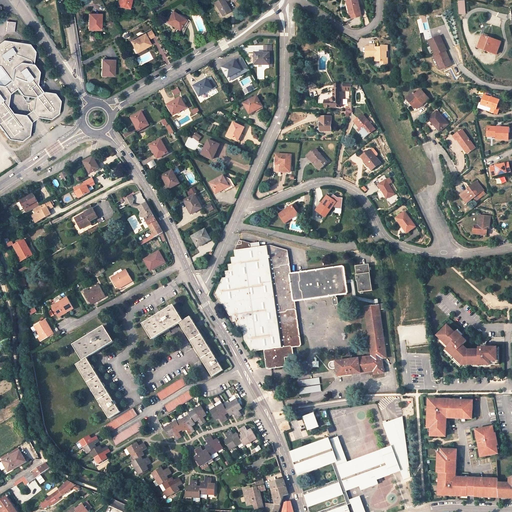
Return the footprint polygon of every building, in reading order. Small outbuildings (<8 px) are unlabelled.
[(119,0),(118,6),(129,8),(130,0),(119,0)] [(217,0),(215,1),(223,16),(231,11),(229,6),(227,7),(225,3),(226,2),(228,0),(217,0)] [(361,15),(359,10),(360,10),(357,0),(347,0),(345,1),(347,5),(349,4),(350,8),(348,9),(349,14),(351,14),(352,18),(361,15)] [(177,15),(172,11),(166,20),(173,24),(172,26),(177,29),(175,32),(181,36),(182,33),(183,30),(185,27),(181,25),(185,20),(177,15)] [(181,25),(185,27),(189,20),(189,19),(179,12),(177,15),(185,20),(181,25)] [(88,14),(88,22),(89,22),(89,30),(100,30),(100,14),(88,14)] [(7,21),(7,31),(15,31),(15,22),(7,21)] [(151,30),(144,34),(147,39),(153,35),(151,30)] [(130,42),(135,51),(142,47),(143,49),(150,44),(147,39),(144,34),(130,42)] [(441,43),(439,41),(441,40),(439,36),(428,41),(435,55),(444,51),(445,51),(445,50),(441,43)] [(486,51),(496,54),(500,42),(482,36),(478,46),(487,49),(486,51)] [(21,43),(4,41),(0,43),(0,65),(0,66),(11,81),(4,86),(0,85),(0,127),(1,128),(9,139),(22,141),(29,136),(31,123),(25,115),(13,113),(7,106),(9,94),(17,88),(22,96),(34,97),(33,110),(38,117),(51,119),(58,114),(60,101),(55,94),(42,92),(37,85),(38,72),(33,65),(35,52),(29,45),(21,43)] [(261,63),(269,63),(269,62),(269,55),(272,55),(272,44),(265,44),(265,53),(254,52),(254,65),(261,65),(261,63)] [(366,47),(366,58),(375,58),(375,60),(379,60),(381,61),(381,64),(388,64),(388,59),(387,59),(387,52),(388,52),(388,47),(381,46),(381,49),(379,49),(379,47),(375,47),(375,45),(370,45),(370,47),(366,47)] [(452,65),(450,61),(448,62),(446,59),(448,58),(444,51),(435,55),(434,56),(441,70),(452,65)] [(101,68),(103,68),(102,76),(113,76),(114,60),(101,59),(101,68)] [(241,70),(240,69),(243,67),(238,60),(236,61),(235,60),(229,63),(230,64),(223,68),(228,78),(241,70)] [(194,87),(200,96),(213,89),(207,78),(201,82),(202,83),(194,87)] [(324,102),(324,107),(339,107),(339,98),(343,98),(343,92),(339,92),(339,88),(338,88),(338,85),(334,85),(334,88),(333,88),(333,97),(332,97),(331,97),(330,98),(330,99),(329,100),(329,101),(329,102),(324,102)] [(13,113),(25,115),(33,110),(34,97),(22,96),(17,88),(9,94),(7,106),(13,113)] [(422,104),(429,99),(420,89),(414,95),(413,93),(406,99),(412,106),(413,105),(416,108),(421,103),(422,104)] [(257,96),(243,103),(249,114),(255,111),(254,109),(262,105),(257,96)] [(481,103),(480,105),(492,109),(491,112),(498,114),(499,109),(497,108),(499,101),(483,96),(481,103)] [(168,106),(173,115),(186,108),(180,97),(174,101),(175,102),(168,106)] [(491,112),(492,109),(480,105),(481,103),(479,103),(478,108),(491,112)] [(31,123),(38,117),(33,110),(25,115),(31,123)] [(132,117),(136,125),(135,125),(138,131),(149,125),(142,112),(132,117)] [(432,132),(434,135),(447,124),(436,112),(428,118),(437,128),(434,130),(432,132)] [(362,127),(368,135),(375,129),(363,115),(354,122),(360,129),(360,128),(362,127)] [(321,131),(330,131),(330,117),(319,117),(319,122),(321,122),(321,131)] [(244,127),(233,122),(226,136),(236,141),(240,133),(241,134),(244,127)] [(509,128),(487,126),(487,136),(496,136),(496,138),(496,140),(508,141),(509,128)] [(360,128),(367,136),(368,135),(362,127),(360,128)] [(462,130),(453,136),(456,140),(457,140),(465,151),(473,146),(462,130)] [(208,139),(201,154),(213,159),(216,152),(214,151),(218,144),(208,139)] [(154,153),(157,158),(168,152),(161,140),(151,145),(155,152),(154,153)] [(372,148),(369,150),(375,157),(378,154),(372,148)] [(314,161),(321,168),(327,162),(315,149),(307,156),(312,163),(314,161)] [(375,157),(369,150),(361,157),(372,170),(380,163),(375,157)] [(274,156),(273,172),(290,172),(291,155),(276,154),(276,156),(274,156)] [(99,169),(93,157),(83,162),(89,174),(99,169)] [(312,163),(319,170),(321,168),(314,161),(312,163)] [(511,174),(508,163),(490,167),(492,179),(507,176),(507,174),(511,174)] [(175,168),(163,175),(167,183),(166,183),(169,189),(179,183),(175,175),(178,173),(175,168)] [(223,189),(229,186),(224,177),(223,176),(210,183),(215,192),(217,191),(223,188),(223,189)] [(225,177),(225,176),(224,177),(229,186),(223,189),(223,188),(217,191),(218,193),(220,192),(224,193),(234,187),(231,180),(225,177)] [(79,198),(90,191),(88,188),(87,186),(94,182),(91,177),(73,187),(79,198)] [(394,194),(386,180),(378,185),(386,198),(394,194)] [(483,190),(477,181),(470,187),(470,188),(460,195),(466,203),(478,194),(483,191),(483,190)] [(19,201),(23,208),(25,208),(27,212),(33,209),(39,206),(33,194),(19,201)] [(336,202),(333,206),(335,208),(342,209),(343,198),(337,197),(333,194),(330,198),(336,202)] [(126,201),(125,205),(132,207),(132,204),(134,199),(132,195),(124,198),(126,201)] [(187,208),(191,214),(202,208),(194,195),(185,200),(189,207),(187,208)] [(321,203),(316,210),(325,217),(333,206),(336,202),(330,198),(328,197),(323,205),(321,203)] [(33,209),(36,214),(34,215),(37,220),(49,214),(47,210),(53,206),(51,204),(50,201),(49,200),(39,206),(33,209)] [(139,207),(139,209),(141,212),(140,217),(145,218),(149,226),(153,232),(155,237),(163,233),(147,203),(139,207)] [(285,223),(298,214),(292,206),(279,215),(285,223)] [(75,218),(80,227),(84,224),(85,226),(91,223),(89,221),(97,217),(93,208),(85,212),(86,214),(83,215),(82,214),(75,218)] [(415,226),(404,212),(396,218),(406,233),(415,226)] [(478,215),(477,225),(474,225),(473,232),(486,233),(487,228),(487,226),(489,226),(490,216),(478,215)] [(204,242),(205,243),(210,240),(204,229),(191,236),(197,246),(204,242)] [(155,237),(153,232),(151,233),(150,236),(139,243),(141,245),(155,237)] [(13,246),(19,256),(21,261),(32,255),(26,244),(24,240),(13,246)] [(252,351),(263,350),(266,368),(268,369),(271,369),(284,367),(286,365),(284,358),(292,357),(293,355),(292,348),(299,347),(301,344),(295,302),(333,296),(333,297),(333,298),(333,304),(335,305),(337,305),(338,304),(337,298),(336,297),(336,296),(347,294),(348,292),(344,267),(343,266),(291,273),(287,251),(270,245),(260,247),(259,242),(250,243),(239,240),(234,250),(235,257),(231,258),(232,264),(228,264),(229,271),(225,271),(226,278),(223,278),(216,294),(230,316),(233,316),(234,322),(236,321),(237,328),(240,327),(241,334),(243,333),(244,340),(252,351)] [(144,260),(149,269),(153,267),(153,268),(164,262),(158,251),(144,260)] [(358,281),(359,292),(372,291),(368,264),(355,266),(357,275),(356,275),(357,281),(358,281)] [(111,278),(117,287),(121,285),(122,286),(132,280),(126,270),(111,278)] [(20,287),(25,286),(22,271),(16,274),(18,279),(20,287)] [(94,301),(94,302),(105,296),(99,285),(88,291),(87,289),(83,291),(84,293),(83,294),(87,302),(88,301),(90,303),(94,301)] [(62,313),(63,315),(73,309),(67,298),(52,306),(57,315),(62,313)] [(386,358),(379,310),(388,308),(387,303),(364,306),(371,356),(331,362),(330,364),(330,367),(332,368),(336,368),(337,376),(373,371),(374,374),(383,373),(381,358),(386,358)] [(23,306),(24,314),(31,310),(30,304),(23,306)] [(143,324),(152,339),(163,333),(179,323),(183,320),(174,305),(143,324)] [(179,323),(212,377),(223,370),(190,316),(183,320),(179,323)] [(47,332),(51,330),(45,320),(34,326),(40,336),(38,337),(40,341),(49,336),(47,332)] [(92,355),(99,350),(114,341),(104,325),(73,344),(83,360),(87,358),(92,355)] [(489,365),(499,365),(499,355),(498,355),(498,348),(480,348),(480,350),(469,350),(464,345),(468,341),(458,331),(457,332),(449,325),(439,335),(450,346),(447,348),(463,365),(474,365),(474,364),(489,364),(489,365)] [(109,418),(120,412),(87,358),(83,360),(76,364),(109,418)] [(319,377),(298,380),(300,394),(321,391),(319,377)] [(186,384),(185,382),(182,378),(156,394),(160,400),(186,384)] [(168,413),(194,397),(190,390),(164,406),(168,413)] [(239,410),(242,408),(236,399),(230,403),(224,406),(228,413),(230,416),(233,414),(236,418),(241,415),(239,410)] [(446,429),(447,416),(447,414),(450,414),(450,416),(460,416),(460,418),(469,419),(472,419),(473,403),(469,402),(469,400),(466,400),(462,400),(454,400),(451,400),(448,400),(448,399),(442,399),(442,401),(433,400),(434,399),(431,400),(429,401),(428,403),(428,407),(430,407),(429,411),(428,410),(427,425),(427,428),(431,428),(430,436),(444,436),(445,428),(446,429)] [(216,407),(211,410),(210,411),(215,420),(219,418),(222,422),(227,419),(224,415),(228,413),(224,406),(222,403),(222,404),(216,407)] [(203,417),(206,415),(201,406),(188,413),(189,415),(194,422),(197,420),(200,425),(206,421),(203,417)] [(107,433),(137,415),(133,408),(131,409),(111,422),(103,426),(107,433)] [(314,412),(305,415),(310,430),(319,426),(314,412)] [(177,422),(181,430),(182,431),(186,429),(189,434),(194,430),(192,426),(195,424),(194,422),(189,415),(177,422)] [(410,477),(402,417),(383,423),(393,449),(400,470),(404,480),(410,477)] [(111,439),(115,445),(145,428),(142,424),(140,421),(111,439)] [(176,421),(164,428),(169,437),(173,435),(176,440),(181,436),(178,432),(181,430),(177,422),(176,421)] [(244,446),(257,438),(251,429),(247,431),(245,426),(239,430),(242,435),(239,436),(243,442),(244,446)] [(497,454),(496,450),(496,446),(498,446),(495,433),(492,433),(492,429),(491,427),(486,428),(491,455),(497,454)] [(479,450),(481,457),(491,455),(486,428),(475,430),(477,437),(478,437),(480,450),(479,450)] [(243,442),(239,436),(237,433),(233,435),(231,431),(225,434),(228,439),(224,441),(230,450),(243,442)] [(90,452),(96,448),(94,444),(99,442),(95,436),(91,439),(89,436),(79,441),(87,454),(90,452)] [(218,455),(216,452),(223,448),(217,439),(214,441),(211,436),(205,440),(208,445),(205,447),(207,450),(212,459),(218,455)] [(333,447),(340,444),(337,436),(290,453),(297,475),(332,461),(335,460),(337,459),(333,447)] [(135,460),(140,457),(144,455),(141,451),(147,448),(143,443),(138,446),(136,443),(127,448),(135,460)] [(340,444),(333,447),(337,459),(335,460),(338,469),(348,465),(340,444)] [(102,449),(99,446),(96,448),(90,452),(98,464),(107,458),(105,455),(110,452),(106,447),(102,449)] [(200,466),(206,462),(212,459),(207,450),(203,452),(200,447),(195,450),(198,455),(194,457),(200,466)] [(393,449),(382,452),(390,474),(400,470),(393,449)] [(457,449),(454,449),(441,449),(441,452),(438,452),(437,469),(438,469),(438,473),(441,473),(441,476),(439,476),(439,481),(441,481),(440,485),(440,490),(438,490),(439,492),(440,493),(441,495),(443,495),(444,495),(447,495),(447,494),(450,494),(450,495),(464,496),(474,496),(482,497),(494,497),(494,479),(490,479),(490,481),(486,481),(486,479),(479,478),(479,481),(475,480),(476,478),(468,478),(468,477),(456,477),(454,477),(454,470),(456,470),(456,467),(455,466),(455,456),(457,457),(457,449)] [(26,462),(20,451),(3,461),(9,471),(26,462)] [(348,465),(338,469),(345,490),(359,485),(361,489),(378,483),(376,479),(390,474),(382,452),(348,465)] [(131,462),(139,474),(148,469),(146,465),(151,463),(147,457),(143,460),(140,457),(135,460),(131,462)] [(335,460),(332,461),(338,479),(303,492),(304,495),(339,481),(343,491),(346,502),(318,511),(326,511),(347,504),(350,503),(347,495),(345,490),(338,469),(335,460)] [(25,476),(29,482),(50,468),(46,463),(25,476)] [(161,468),(152,473),(156,480),(159,485),(162,483),(168,480),(166,476),(171,473),(168,468),(163,471),(161,468)] [(162,483),(170,496),(179,490),(177,487),(182,484),(178,478),(173,481),(171,478),(168,480),(162,483)] [(200,487),(200,494),(215,495),(215,484),(211,484),(211,478),(205,478),(205,483),(200,483),(200,487)] [(275,506),(270,505),(268,511),(277,511),(283,496),(288,494),(284,479),(270,483),(275,506)] [(498,484),(499,495),(503,495),(505,498),(511,498),(511,479),(508,480),(508,484),(498,484)] [(200,487),(197,486),(197,481),(190,480),(190,486),(186,486),(185,497),(200,498),(200,494),(200,487)] [(61,489),(46,499),(50,504),(51,505),(56,502),(55,500),(58,498),(72,488),(78,490),(79,486),(77,485),(68,481),(61,489)] [(339,481),(304,495),(307,505),(343,491),(339,481)] [(266,490),(264,482),(256,484),(244,488),(248,505),(254,504),(255,509),(262,507),(258,492),(260,491),(266,490)] [(17,511),(6,496),(0,500),(0,508),(1,510),(2,511),(1,511),(17,511)] [(363,511),(358,497),(350,500),(355,511),(363,511)] [(113,498),(106,504),(123,511),(134,511),(127,505),(113,498)] [(282,511),(293,511),(290,501),(285,502),(282,511)]
